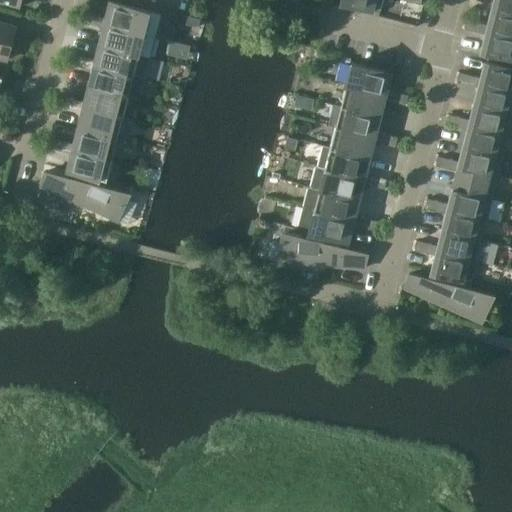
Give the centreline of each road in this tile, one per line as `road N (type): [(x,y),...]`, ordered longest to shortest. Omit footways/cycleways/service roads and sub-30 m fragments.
road 1 (residential): [(315,292),(377,307),(439,48)]
road 2 (residential): [(12,195),(63,0)]
